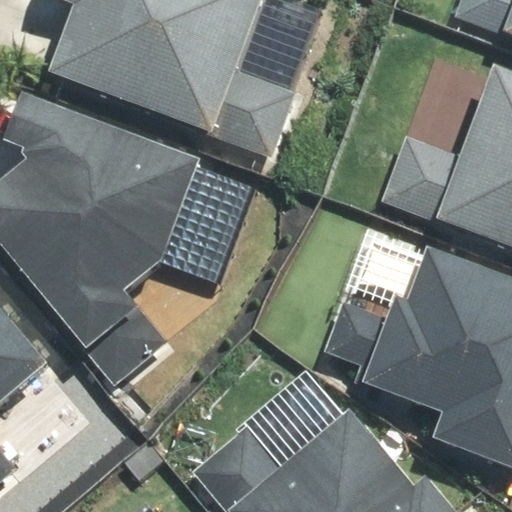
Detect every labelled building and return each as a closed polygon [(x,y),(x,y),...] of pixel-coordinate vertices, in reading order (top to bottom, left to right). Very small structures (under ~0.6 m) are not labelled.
[(60,89),(278,168),(304,99),(250,80),(279,0),(60,0),(57,9),(86,19),(60,89)] [(511,0),(469,0),(460,25),(511,43),(511,0)] [(387,212),(511,257),(511,84),(502,80),(470,166),(412,145),(387,212)] [(175,275),(212,174),(32,107),(14,155),(31,161),(36,173),(0,202),(0,247),(121,395),(175,351),(137,305),(175,275)] [(443,452),(511,477),(511,289),(436,262),(417,314),(404,309),(397,329),(350,312),(331,362),(367,375),(361,391),(373,395),(373,397),(452,427),(443,452)] [(0,498),(23,478),(0,452),(0,428),(58,378),(0,308),(0,498)] [(200,479),(227,511),(453,511),(431,486),(420,495),(360,424),(291,481),(253,435),(200,479)]
